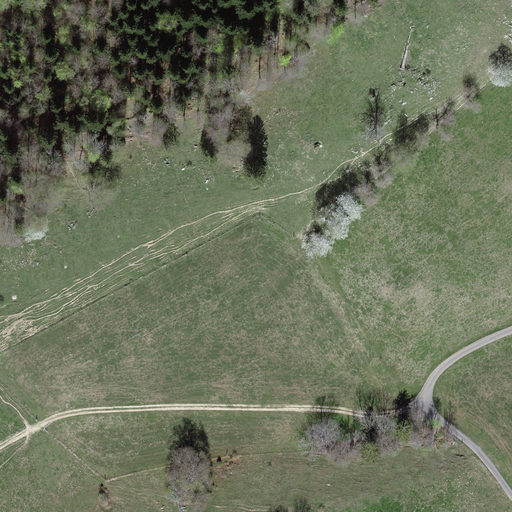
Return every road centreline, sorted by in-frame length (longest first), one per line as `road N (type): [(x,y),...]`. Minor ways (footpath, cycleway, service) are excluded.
road 1 (track): [(421,401),(378,414),(303,406),(113,408),(49,420),(0,447)]
road 2 (unclassified): [(511,496),(485,459),(421,401),(445,363),(511,329)]
